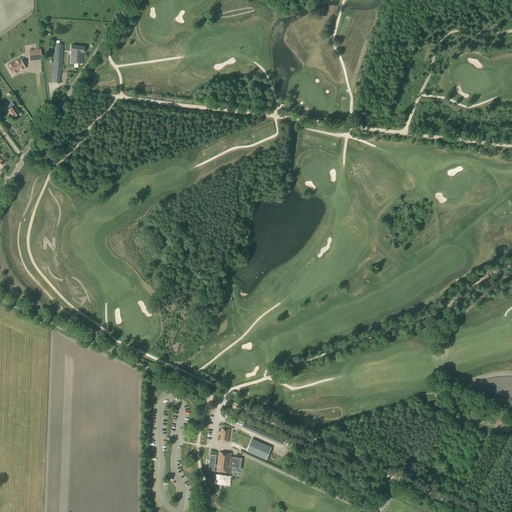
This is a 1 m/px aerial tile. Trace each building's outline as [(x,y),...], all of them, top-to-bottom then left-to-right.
[(52,66),(51,83),(60,84),(64,43),(56,42),(53,66),(52,66)] [(84,53),(84,47),(71,45),(70,52),(71,52),(70,63),(82,64),(83,53),(84,53)] [(41,60),(40,49),(28,51),(29,61),(41,60)] [(25,62),(23,58),(20,59),(20,58),(7,65),(13,76),(26,69),(22,63),(25,62)] [(23,105),(33,110),(35,107),(24,102),(23,105)] [(12,104),(6,108),(8,111),(13,118),(19,113),(14,106),(12,104)] [(244,423),(242,427),(281,445),(283,441),(244,423)] [(228,442),(230,430),(221,429),(220,441),(228,442)] [(255,440),(250,453),(266,460),(272,448),(255,440)] [(218,456),(210,455),(208,470),(230,473),(231,465),(231,468),(241,470),(242,458),(232,457),(232,454),(219,452),(218,456)]
